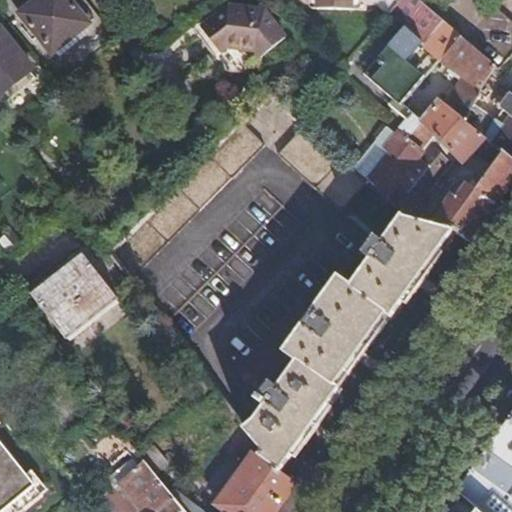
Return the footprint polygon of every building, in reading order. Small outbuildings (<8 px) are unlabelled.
[(73,0),(27,0),(19,7),(54,49),(94,16),(83,1),(77,5),(73,0)] [(311,0),(311,9),(390,15),(390,0),(311,0)] [(369,183),(401,211),(409,218),(454,227),(469,240),(511,180),(511,160),(483,138),(462,122),(478,93),(493,68),(418,0),(403,0),(390,15),(404,28),(364,75),(393,99),(388,105),(404,118),(398,125),(400,127),(390,139),(390,148),(395,152),(369,183)] [(223,4),(196,26),(216,50),(223,44),(251,47),(257,54),(280,34),(257,7),(223,4)] [(511,24),(489,4),(469,27),(505,60),(511,51),(511,24)] [(0,88),(25,68),(29,65),(0,27),(0,88)] [(487,131),(483,138),(511,160),(511,57),(486,98),(489,100),(479,114),(485,120),(481,125),(487,131)] [(25,68),(0,88),(0,96),(2,99),(31,75),(25,68)] [(150,91),(143,99),(152,105),(158,98),(150,91)] [(486,98),(478,93),(462,122),(483,138),(487,131),(481,125),(485,120),(479,114),(489,100),(486,98)] [(155,197),(100,247),(127,280),(268,147),(240,118),(208,147),(155,197)] [(364,178),(309,129),(282,157),(338,208),(364,178)] [(409,218),(401,211),(381,237),(373,230),(359,249),(369,256),(349,284),(336,274),(282,348),(294,357),(276,383),(267,377),(256,392),(253,389),(250,394),(260,401),(254,409),(244,424),(261,445),(258,451),(281,468),(287,460),(319,414),(339,386),(335,383),(386,312),(390,315),(424,268),(454,227),(409,218)] [(77,248),(25,291),(61,337),(114,295),(77,248)] [(229,511),(272,511),(296,479),(281,468),(258,451),(261,445),(244,424),(238,417),(224,439),(229,445),(234,437),(249,457),(216,502),(229,511)] [(511,511),(511,417),(476,466),(457,492),(479,511),(511,511)] [(167,490),(151,471),(157,467),(145,452),(139,457),(123,437),(96,458),(113,478),(107,483),(104,478),(80,498),(91,511),(206,511),(172,487),(167,490)] [(0,511),(3,511),(37,485),(0,439),(0,511)]
